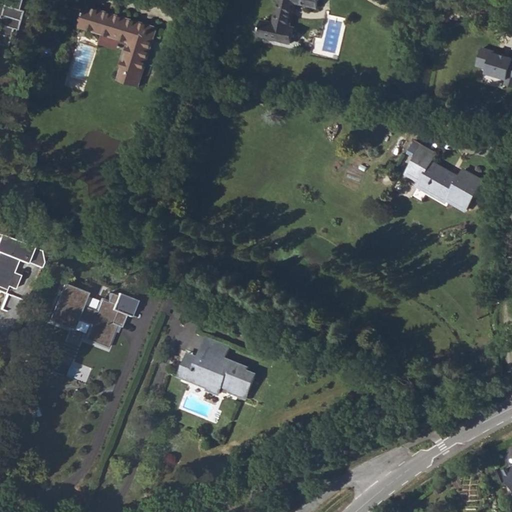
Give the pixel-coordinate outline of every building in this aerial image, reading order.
[(0,0),(0,45),(5,47),(10,29),(15,30),(21,11),(16,10),(19,0),(0,0)] [(292,44),(296,28),(291,27),(297,3),(319,8),(320,0),(279,0),(274,23),(263,21),(259,37),(292,44)] [(103,33),(122,39),(131,42),(120,80),(141,86),(158,28),(87,7),(87,8),(81,27),(103,33)] [(99,45),(118,51),(122,39),(103,33),(99,45)] [(484,46),(478,63),(491,67),(490,73),(506,78),(504,87),(511,89),(511,54),(511,55),(484,46)] [(423,145),(415,140),(407,153),(412,156),(414,153),(417,154),(423,145)] [(421,180),(429,185),(426,189),(447,202),(449,199),(467,209),(484,180),(465,169),(460,176),(460,178),(450,172),(451,171),(432,161),(437,153),(423,145),(417,154),(407,172),(421,180)] [(426,189),(429,185),(421,180),(418,185),(426,189)] [(89,320),(108,334),(114,327),(117,329),(126,319),(112,308),(109,311),(96,300),(75,299),(67,298),(65,318),(89,320)] [(126,319),(133,310),(118,299),(112,308),(126,319)] [(190,381),(191,379),(209,386),(209,388),(208,390),(220,395),(224,386),(231,389),(230,392),(247,399),(257,374),(249,370),(250,367),(226,357),(231,346),(208,337),(207,337),(199,357),(203,358),(200,365),(187,359),(180,377),(190,381)] [(200,365),(203,358),(199,357),(189,353),(187,359),(200,365)] [(209,388),(209,386),(191,379),(190,381),(209,388)] [(511,465),(503,470),(511,488),(511,465)]
